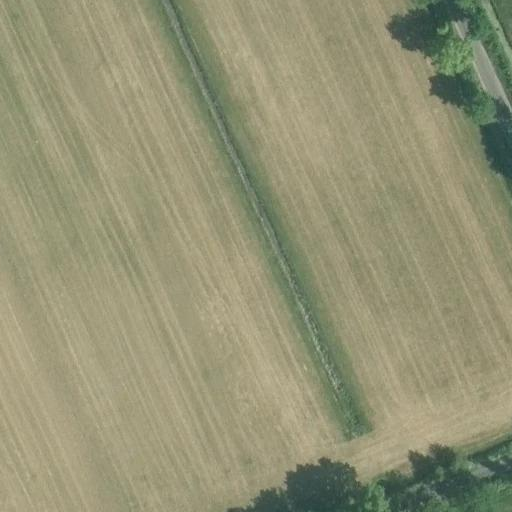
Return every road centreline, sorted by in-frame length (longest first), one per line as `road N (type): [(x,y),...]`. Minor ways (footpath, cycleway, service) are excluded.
road 1 (tertiary): [(511,131),(452,0)]
road 2 (unclassified): [(511,463),(392,511)]
